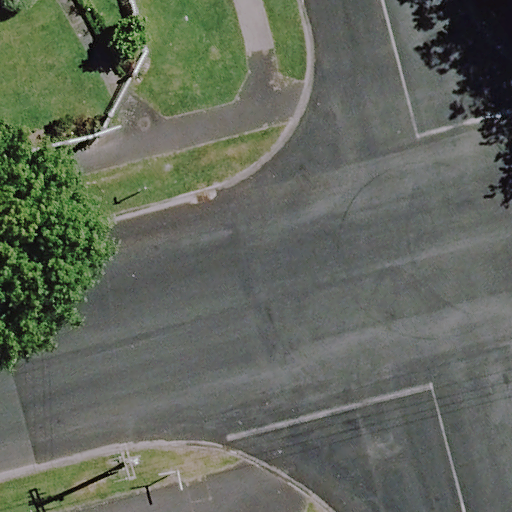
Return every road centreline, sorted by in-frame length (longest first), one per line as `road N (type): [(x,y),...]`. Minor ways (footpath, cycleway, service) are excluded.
road 1 (residential): [(0,368),(425,258)]
road 2 (residential): [(380,0),(417,138),(425,258)]
road 3 (residential): [(463,511),(431,388),(425,258)]
